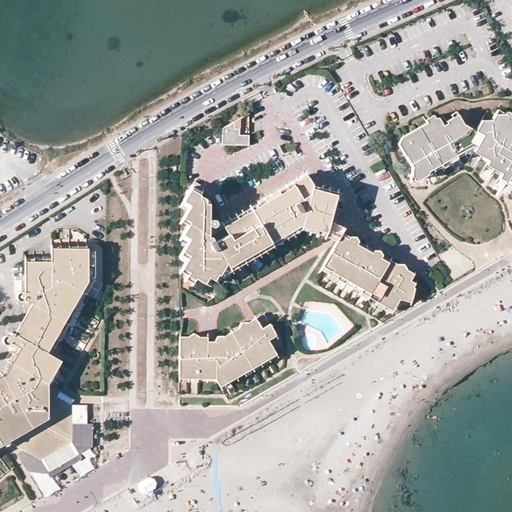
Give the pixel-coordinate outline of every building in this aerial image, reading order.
[(416,175),(442,160),(469,144),(475,147),(482,135),(475,130),(463,124),(457,114),(446,121),(447,123),(442,125),(439,127),(436,121),(427,126),(405,139),(403,136),(401,137),(398,144),(411,167),(411,175),(416,175)] [(482,135),(475,147),(490,156),(488,160),(503,169),(501,173),(508,177),(509,176),(511,171),(511,131),(507,128),(511,119),(504,114),(494,114),(491,120),(481,120),(475,130),(482,135)] [(405,139),(427,126),(436,121),(439,127),(442,125),(438,118),(434,117),(432,115),(425,119),(426,122),(415,129),(403,136),(405,139)] [(223,127),(222,144),(245,144),(245,135),(239,135),(239,129),(234,129),(234,121),(223,127)] [(439,168),(456,157),(469,150),(473,151),(475,147),(469,144),(442,160),(416,175),(411,175),(412,180),(418,180),(439,168)] [(475,147),(473,151),(488,160),(490,156),(475,147)] [(488,160),(485,164),(501,173),(503,169),(488,160)] [(507,181),(508,177),(501,173),(499,177),(506,182),(507,181)] [(272,245),(301,229),(325,235),(329,221),(337,192),(321,188),(318,199),(310,197),(313,185),(307,175),(285,187),(251,208),(253,211),(270,242),(272,245)] [(198,194),(203,186),(194,181),(190,189),(198,194)] [(310,197),(318,199),(321,188),(313,185),(310,197)] [(217,233),(219,237),(213,240),(212,238),(211,237),(210,236),(208,236),(208,224),(209,224),(210,225),(211,227),(212,227),(214,227),(215,226),(216,225),(216,224),(217,223),(216,222),(215,220),(214,220),(213,219),(212,219),(211,220),(210,221),(208,221),(208,203),(204,203),(204,198),(198,194),(190,189),(184,198),(191,202),(188,207),(184,214),(191,218),(188,223),(184,232),(190,236),(188,240),(184,248),(190,252),(188,256),(182,267),(189,271),(187,274),(194,278),(195,277),(202,281),(206,275),(210,277),(212,279),(216,273),(218,273),(225,262),(228,267),(270,242),(253,211),(224,227),(225,229),(217,233)] [(184,198),(181,203),(188,207),(191,202),(184,198)] [(222,224),(224,227),(253,211),(251,208),(222,224)] [(188,223),(191,218),(184,214),(181,219),(188,223)] [(337,241),(339,236),(341,233),(344,228),(329,221),(325,235),(337,241)] [(188,240),(190,236),(184,232),(181,237),(188,240)] [(323,265),(347,279),(364,250),(356,246),(358,242),(355,237),(350,237),(347,240),(339,236),(337,241),(323,265)] [(212,279),(214,279),(241,264),(272,245),(270,242),(228,267),(225,262),(218,273),(216,273),(212,279)] [(364,250),(366,246),(358,242),(356,246),(364,250)] [(366,246),(364,250),(372,255),(374,251),(366,246)] [(184,248),(181,253),(188,256),(190,252),(184,248)] [(35,305),(62,320),(88,277),(87,251),(87,250),(51,250),(51,256),(25,256),(25,291),(22,291),(20,291),(19,292),(18,293),(17,294),(17,296),(17,297),(17,298),(18,299),(20,300),(21,300),(22,300),(24,298),(31,303),(35,305)] [(347,279),(371,293),(388,264),(380,260),(382,256),(379,250),(374,251),(372,255),(364,250),(347,279)] [(79,305),(95,278),(94,257),(94,251),(87,251),(88,277),(62,320),(45,351),(51,354),(79,305)] [(382,256),(380,260),(388,264),(389,260),(382,256)] [(389,260),(388,264),(396,268),(397,264),(389,260)] [(395,306),(399,299),(400,295),(411,298),(414,289),(414,286),(409,283),(410,280),(412,277),(404,273),(406,269),(403,264),(397,264),(396,268),(388,264),(371,293),(395,306)] [(323,265),(320,270),(345,283),(347,279),(323,265)] [(369,297),(371,293),(347,279),(345,283),(369,297)] [(371,293),(369,297),(392,311),(395,306),(371,293)] [(14,333),(18,335),(35,305),(31,303),(14,333)] [(51,354),(45,351),(62,320),(35,305),(18,335),(14,333),(11,331),(9,335),(8,335),(6,335),(5,336),(4,337),(4,338),(3,339),(2,340),(3,341),(3,342),(4,343),(5,344),(6,344),(8,344),(9,343),(10,342),(17,346),(22,349),(18,355),(47,372),(56,358),(51,354)] [(274,350),(268,340),(266,335),(273,331),(265,317),(257,321),(250,326),(248,322),(242,322),(239,327),(241,331),(234,335),(251,364),(274,350)] [(224,336),(226,340),(234,335),(241,331),(239,327),(224,336)] [(266,335),(268,340),(275,336),(273,331),(266,335)] [(215,359),(207,359),(207,345),(207,341),(198,341),(198,337),(193,333),(188,336),(188,341),(179,341),(179,373),(216,373),(215,359)] [(207,359),(215,359),(216,373),(215,379),(216,379),(218,382),(251,364),(234,335),(226,340),(224,336),(218,336),(215,341),(215,345),(207,345),(207,359)] [(0,375),(9,370),(18,355),(22,349),(17,346),(0,375)] [(218,382),(221,386),(255,367),(276,354),(274,350),(251,364),(218,382)] [(47,372),(18,355),(9,370),(0,375),(0,442),(1,445),(5,443),(9,440),(23,448),(40,458),(70,441),(71,410),(70,406),(55,397),(59,390),(47,383),(43,380),(47,372)] [(43,380),(47,383),(61,360),(56,358),(47,372),(43,380)] [(149,477),(140,482),(138,487),(142,494),(149,494),(155,491),(157,483),(154,478),(149,477)]
